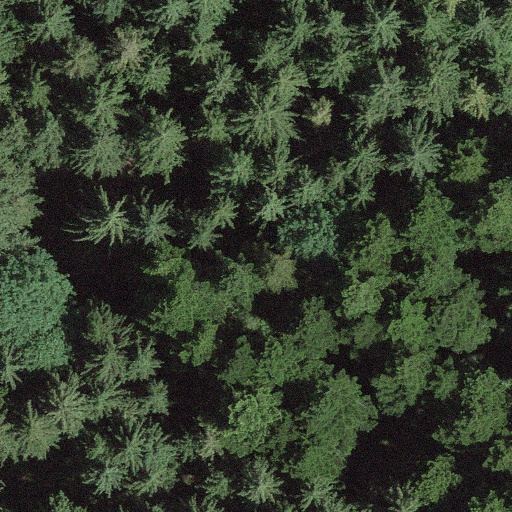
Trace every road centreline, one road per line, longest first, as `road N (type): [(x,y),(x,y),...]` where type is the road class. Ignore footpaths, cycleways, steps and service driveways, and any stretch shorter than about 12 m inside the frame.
road 1 (track): [(511,132),(177,152),(0,146)]
road 2 (track): [(153,417),(41,302),(0,211)]
